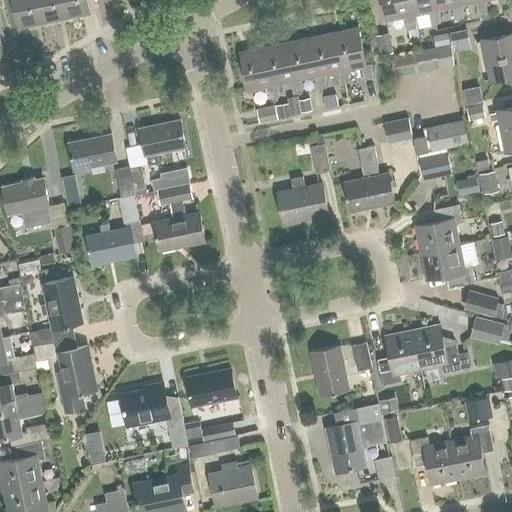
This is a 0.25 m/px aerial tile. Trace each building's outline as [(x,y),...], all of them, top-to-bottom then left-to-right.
[(36,0),(11,0),(18,30),(42,25),(36,0)] [(66,20),(61,0),(36,0),(42,25),(66,20)] [(61,0),(66,20),(90,14),(87,0),(61,0)] [(416,14),(411,15),(407,0),(382,0),(387,20),(405,17),(407,30),(416,28),(416,14)] [(407,0),(411,15),(416,14),(428,12),(431,25),(440,23),(441,10),(434,11),(432,0),(407,0)] [(432,0),(434,11),(441,10),(452,7),(455,21),(463,19),(464,5),(458,6),(456,0),(432,0)] [(456,0),(458,6),(464,5),(476,3),(479,16),(486,14),(487,1),(482,2),(481,0),(456,0)] [(481,0),(482,2),(487,1),(490,0),(499,0),(502,11),(510,10),(510,0),(481,0)] [(340,69),(349,67),(358,65),(360,79),(372,77),(373,62),(363,64),(356,26),(332,30),(340,69)] [(418,40),(416,28),(407,30),(410,42),(418,40)] [(470,44),(467,29),(450,33),(453,47),(470,44)] [(317,73),(326,72),(336,70),(339,83),(348,81),(349,67),(340,69),(332,30),(309,35),(317,73)] [(390,30),(377,33),(381,52),(393,50),(390,30)] [(450,44),(448,34),(448,33),(442,35),(433,36),(435,47),(450,44)] [(294,78),(303,76),(314,74),(316,88),(325,86),(326,72),(317,73),(309,35),(286,40),(294,78)] [(511,35),(483,41),(491,80),(511,75),(511,35)] [(263,44),(271,83),(278,82),(290,79),(292,93),(302,91),(303,76),(294,78),(286,40),(263,44)] [(278,82),(271,83),(263,44),(239,49),(247,88),(266,84),(269,98),(277,96),(278,82)] [(439,49),(443,69),(454,67),(450,47),(439,49)] [(427,52),(432,72),(443,69),(439,49),(427,52)] [(416,54),(420,74),(432,72),(427,52),(416,54)] [(420,74),(416,54),(404,57),(408,77),(420,74)] [(392,59),(396,79),(408,77),(404,57),(392,59)] [(312,110),(310,98),(298,100),(300,112),(312,110)] [(339,107),(337,98),(325,101),(327,110),(339,107)] [(291,117),(289,102),(276,104),(278,119),(291,117)] [(275,106),(257,110),(260,122),(278,119),(275,106)] [(485,117),(484,113),(482,106),(466,109),(467,113),(469,121),(485,117)] [(511,149),(511,108),(489,113),(491,122),(498,120),(505,151),(511,149)] [(408,117),(383,122),(387,142),(411,137),(408,117)] [(462,120),(427,129),(426,129),(432,153),(468,145),(462,120)] [(159,154),(185,149),(179,121),(139,129),(144,157),(148,156),(159,154)] [(322,134),(315,136),(317,145),(324,144),(322,134)] [(74,172),(116,163),(111,136),(68,144),(74,172)] [(417,156),(428,153),(424,138),(413,140),(417,156)] [(330,174),(324,144),(317,145),(311,146),(315,167),(317,176),(330,174)] [(349,213),(393,205),(387,175),(377,177),(375,165),(376,165),(373,148),(358,151),(363,180),(343,184),(349,213)] [(446,153),(419,159),(423,180),(450,175),(446,153)] [(159,154),(148,156),(151,167),(161,165),(159,154)] [(489,170),(487,160),(476,162),(478,172),(489,170)] [(141,166),(131,168),(136,191),(146,190),(141,166)] [(120,199),(134,196),(133,192),(136,191),(131,168),(115,171),(120,199)] [(499,191),(495,171),(479,174),(483,194),(499,191)] [(162,177),(152,179),(154,191),(164,189),(162,177)] [(480,192),(477,177),(465,180),(468,194),(480,192)] [(49,209),(44,181),(35,182),(35,180),(23,182),(23,185),(3,188),(8,216),(22,214),(25,229),(51,225),(48,209),(49,209)] [(298,223),(329,217),(323,185),(303,189),(301,180),(289,182),(290,191),(276,194),(283,228),(298,225),(298,223)] [(160,252),(205,243),(199,214),(186,216),(183,201),(192,199),(190,185),(158,191),(161,205),(169,204),(172,219),(154,222),(160,252)] [(139,221),(134,196),(120,199),(119,199),(124,224),(139,221)] [(414,226),(420,253),(458,246),(454,225),(460,223),(457,206),(432,211),(434,222),(414,226)] [(502,222),(490,224),(493,236),(504,234),(502,222)] [(93,265),(136,257),(130,228),(109,232),(108,224),(100,226),(101,234),(87,237),(93,265)] [(59,252),(75,249),(70,225),(54,228),(59,252)] [(495,255),(511,252),(508,237),(492,240),(495,255)] [(458,246),(420,253),(425,282),(446,278),(448,289),(473,284),(470,266),(462,268),(458,246)] [(20,277),(40,273),(38,261),(18,265),(20,277)] [(511,278),(510,270),(498,272),(500,284),(504,303),(511,301),(511,278)] [(48,304),(41,305),(43,315),(50,313),(53,330),(82,324),(73,279),(44,285),(48,304)] [(0,300),(22,296),(19,283),(0,286),(0,300)] [(492,317),(497,299),(470,292),(465,310),(492,317)] [(0,338),(3,338),(0,324),(0,313),(25,309),(22,296),(0,300),(0,338)] [(475,318),(471,334),(499,341),(502,325),(475,318)] [(411,332),(412,333),(419,370),(419,371),(440,367),(441,374),(469,368),(466,353),(457,355),(454,345),(442,348),(438,327),(411,332)] [(382,386),(399,383),(397,375),(419,370),(412,333),(384,338),(388,359),(377,361),(382,386)] [(3,338),(0,338),(0,374),(18,372),(37,368),(35,354),(15,358),(13,351),(10,336),(3,338)] [(55,357),(55,356),(60,355),(63,373),(58,374),(66,414),(84,410),(81,394),(96,391),(87,347),(60,353),(58,342),(34,347),(37,361),(47,359),(55,357)] [(371,369),(366,345),(366,344),(352,347),(358,372),(371,369)] [(311,353),(320,397),(349,390),(339,347),(311,353)] [(39,373),(49,370),(47,359),(37,361),(39,373)] [(192,408),(237,398),(230,369),(186,378),(192,408)] [(42,393),(28,396),(28,393),(15,396),(12,385),(21,383),(18,372),(0,374),(0,378),(2,385),(0,385),(0,412),(44,404),(42,393)] [(511,377),(509,378),(503,379),(505,392),(511,390),(511,377)] [(120,399),(107,401),(112,427),(125,424),(126,428),(167,419),(170,419),(163,384),(145,388),(146,391),(119,396),(120,399)] [(398,410),(396,397),(381,400),(383,413),(398,410)] [(487,399),(465,403),(469,423),(492,418),(487,399)] [(0,438),(9,436),(11,446),(52,438),(49,423),(25,428),(26,432),(22,433),(19,419),(46,413),(44,404),(0,412),(0,438)] [(379,406),(358,410),(361,423),(327,429),(336,473),(365,468),(361,445),(384,440),(385,444),(386,444),(382,420),(379,406)] [(403,440),(397,416),(397,415),(384,418),(390,444),(403,440)] [(183,416),(167,419),(172,449),(188,447),(183,416)] [(201,428),(199,421),(185,424),(189,445),(203,442),(201,428)] [(235,435),(232,422),(201,428),(203,442),(235,435)] [(472,436),(450,441),(458,480),(485,474),(481,454),(494,452),(488,427),(471,430),(472,436)] [(458,481),(458,480),(450,441),(428,445),(427,439),(410,443),(415,469),(428,466),(432,486),(458,481)] [(0,461),(0,474),(3,490),(43,481),(38,460),(45,459),(42,441),(16,446),(19,458),(0,461)] [(213,442),(190,447),(189,447),(192,460),(216,455),(213,442)] [(396,479),(392,456),(375,460),(380,482),(396,479)] [(215,508),(257,499),(258,499),(250,465),(238,468),(237,463),(221,466),(222,471),(208,474),(215,508)] [(186,511),(183,494),(193,492),(188,465),(176,468),(177,475),(132,484),(137,511),(166,511),(169,511),(186,511)] [(47,503),(43,481),(3,490),(7,511),(56,511),(54,502),(47,503)] [(127,511),(123,491),(105,495),(106,503),(95,506),(95,511),(127,511)]
